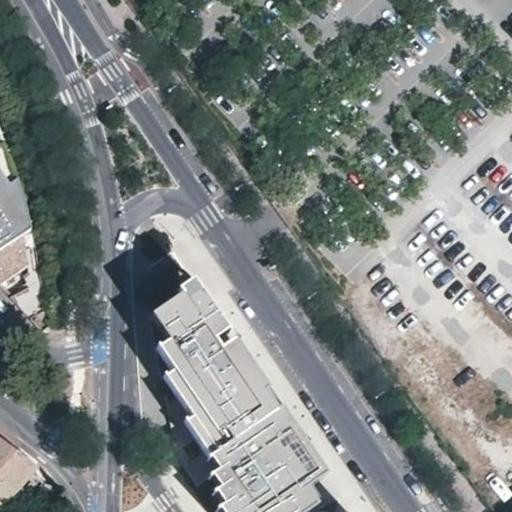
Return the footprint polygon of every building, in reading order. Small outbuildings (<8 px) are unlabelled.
[(8,151),(0,131),(0,250),(31,231),(17,179),(8,151)] [(31,231),(0,250),(0,286),(30,265),(37,273),(42,269),(37,256),(31,231)] [(0,286),(9,297),(37,273),(30,265),(0,286)] [(14,303),(42,333),(63,314),(42,269),(37,273),(9,297),(14,303)] [(312,474),(195,299),(160,325),(176,353),(159,360),(177,383),(169,391),(194,430),(186,436),(208,465),(222,511),(306,511),(310,510),(295,487),(312,474)] [(0,507),(37,468),(11,449),(0,441),(0,507)]
